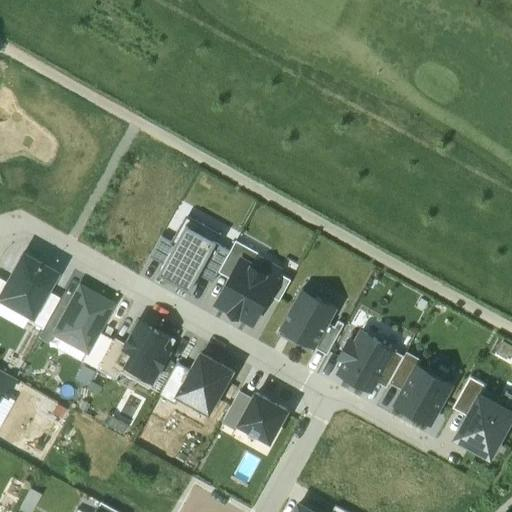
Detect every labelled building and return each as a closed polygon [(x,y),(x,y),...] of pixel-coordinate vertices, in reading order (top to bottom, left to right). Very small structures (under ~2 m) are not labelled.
[(152,276),(193,298),(204,278),(221,248),(226,238),(185,216),(170,242),(160,261),(152,276)] [(151,256),(160,261),(170,242),(161,237),(151,256)] [(219,272),(231,278),(246,250),(234,244),(229,252),(219,272)] [(221,248),(204,278),(213,282),(219,272),(229,252),(221,248)] [(268,294),(279,274),(281,269),(246,250),(231,278),(217,302),(253,322),(268,294)] [(45,291),(55,273),(22,255),(7,283),(0,295),(0,297),(32,315),(45,291)] [(279,274),(268,294),(280,301),(291,281),(279,274)] [(52,333),(87,352),(113,303),(78,284),(52,333)] [(329,323),(337,308),(301,288),(279,329),(294,337),(291,343),(312,354),(314,350),(329,323)] [(59,298),(45,291),(29,321),(42,329),(59,298)] [(169,352),(163,348),(169,337),(138,320),(124,344),(121,349),(130,353),(119,373),(148,389),(169,352)] [(329,323),(314,350),(326,356),(341,330),(329,323)] [(376,382),(393,350),(396,344),(380,336),(378,339),(362,331),(356,343),(350,340),(340,358),(345,361),(339,372),(372,390),(376,382)] [(96,370),(115,380),(119,373),(130,353),(121,349),(124,344),(114,338),(96,370)] [(404,356),(393,350),(376,382),(386,387),(389,384),(404,356)] [(421,359),(406,351),(404,356),(389,384),(403,392),(417,366),(421,359)] [(178,397),(208,414),(231,371),(201,355),(192,371),(178,397)] [(174,403),(178,397),(192,371),(177,363),(160,396),(174,403)] [(403,392),(396,405),(431,424),(452,384),(417,366),(403,392)] [(0,370),(0,394),(7,398),(17,380),(0,370)] [(469,376),(452,408),(469,417),(484,390),(486,385),(469,376)] [(504,400),(484,390),(469,417),(457,438),(491,456),(511,417),(511,413),(500,407),(504,400)] [(240,391),(223,422),(236,430),(239,424),(253,399),(240,391)] [(239,424),(270,441),(287,410),(256,393),(253,399),(239,424)] [(115,511),(100,503),(94,511),(115,511)]
